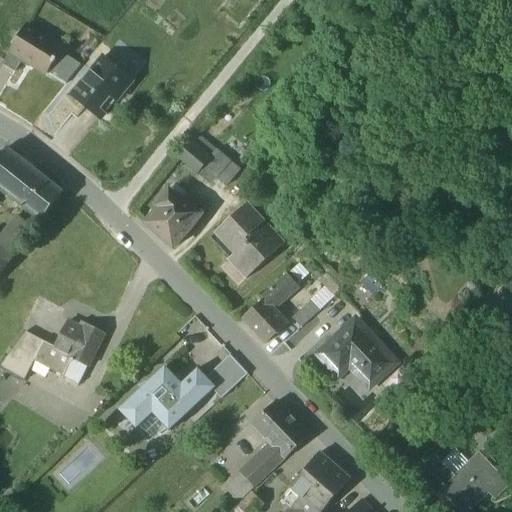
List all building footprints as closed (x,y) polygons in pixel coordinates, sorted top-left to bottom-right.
[(25,62),(47,78),(53,68),(55,69),(58,65),(56,64),(63,54),(50,45),(51,44),(30,30),(19,45),(31,54),(25,62)] [(4,67),(16,75),(25,62),(31,54),(19,45),(4,67)] [(53,68),(47,78),(64,89),(82,66),(63,54),(56,64),(58,65),(55,69),(53,68)] [(73,97),(102,120),(132,83),(104,60),(73,97)] [(206,154),(210,158),(216,152),(196,136),(191,143),(199,150),(203,146),(209,151),(206,154)] [(198,174),(205,166),(210,158),(206,154),(209,151),(203,146),(199,150),(191,143),(178,158),(198,174)] [(33,170),(22,162),(7,150),(0,159),(0,189),(0,190),(11,198),(41,222),(63,194),(33,170)] [(216,152),(210,158),(205,166),(219,178),(231,164),(216,152)] [(212,187),(223,196),(241,173),(231,164),(219,178),(212,187)] [(205,166),(198,174),(212,187),(219,178),(205,166)] [(390,184),(373,177),(365,199),(383,206),(390,184)] [(147,224),(173,248),(200,217),(185,204),(170,191),(157,207),(159,209),(147,224)] [(185,204),(200,217),(205,211),(190,198),(185,204)] [(229,261),(246,280),(285,244),(248,205),(216,234),(234,255),(229,261)] [(7,232),(23,245),(32,234),(15,221),(7,232)] [(7,232),(0,240),(0,258),(8,265),(23,245),(7,232)] [(0,275),(8,265),(0,258),(0,275)] [(299,283),(309,275),(299,265),(290,273),(299,283)] [(319,282),(326,289),(334,298),(338,294),(335,291),(343,284),(331,271),(319,282)] [(262,299),(274,311),(298,289),(286,276),(262,298),(262,299)] [(347,302),(356,314),(375,299),(365,287),(347,302)] [(328,303),(334,298),(326,289),(310,303),(319,312),(328,303)] [(240,320),(264,345),(286,325),(274,311),(262,299),(240,320)] [(292,320),(300,329),(319,312),(310,303),(292,320)] [(68,323),(55,348),(53,351),(71,361),(87,370),(103,336),(86,327),(84,331),(79,328),(68,323)] [(351,371),(369,391),(396,366),(355,323),(318,358),(331,372),(342,362),(351,371)] [(0,365),(0,369),(23,382),(34,363),(33,361),(42,343),(24,334),(3,361),(0,365)] [(34,363),(62,379),(71,361),(53,351),(55,348),(42,342),(42,343),(33,361),(34,363)] [(214,391),(222,400),(249,376),(231,357),(207,379),(216,389),(214,391)] [(87,370),(71,361),(62,379),(77,388),(87,370)] [(342,362),(331,372),(340,381),(351,371),(342,362)] [(154,415),(170,433),(214,391),(216,389),(207,379),(199,370),(182,385),(166,368),(119,412),(137,431),(154,415)] [(511,403),(500,414),(509,425),(511,422),(511,403)] [(268,450),(280,463),(307,438),(276,404),(254,424),(273,445),(268,450)] [(216,442),(200,456),(208,465),(224,450),(216,442)] [(483,449),(476,457),(491,474),(499,466),(483,449)] [(241,474),(253,487),(280,463),(268,450),(241,474)] [(457,450),(441,465),(445,469),(446,469),(453,477),(469,463),(457,450)] [(301,498),(315,511),(320,511),(346,482),(319,455),(289,485),(301,498)] [(469,463),(453,477),(456,480),(446,490),(447,491),(466,511),(488,492),(493,498),(506,487),(507,489),(511,484),(511,471),(504,462),(503,463),(499,466),(491,474),(476,457),(469,463)] [(442,497),(447,491),(446,490),(456,480),(453,477),(446,469),(445,469),(441,465),(434,458),(415,476),(437,500),(441,496),(442,497)] [(253,487),(241,474),(225,489),(240,505),(256,490),(253,487)] [(239,510),(240,511),(255,511),(263,505),(254,495),(239,510)] [(315,511),(301,498),(289,511),(315,511)] [(362,500),(358,504),(365,511),(367,511),(371,509),(362,500)]
